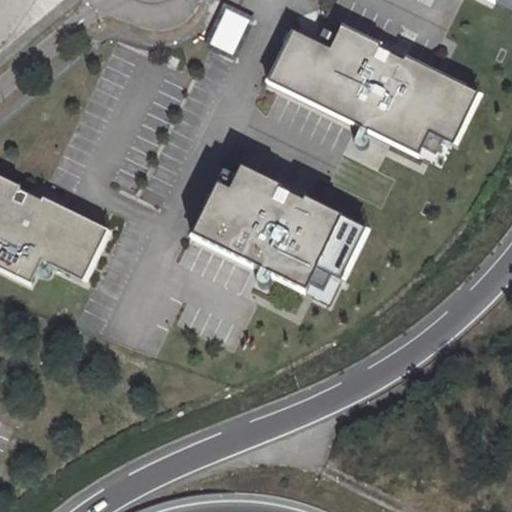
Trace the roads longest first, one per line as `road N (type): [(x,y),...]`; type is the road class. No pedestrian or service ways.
road 1 (trunk): [(511,262),(442,331),(356,388),(92,511)]
road 2 (unclassified): [(0,89),(106,0)]
road 3 (unknown): [(218,114),(333,170)]
